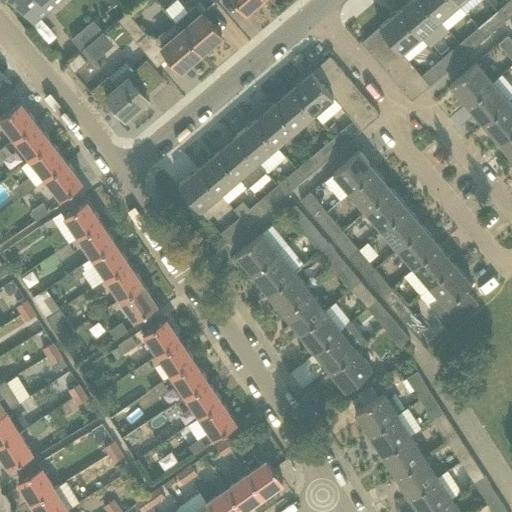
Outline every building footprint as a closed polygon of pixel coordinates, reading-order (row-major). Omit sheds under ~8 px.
[(60,0),(14,0),(34,23),(60,0)] [(144,8),(153,0),(138,0),(138,1),(144,8)] [(178,16),(188,8),(181,0),(175,0),(169,6),(178,16)] [(188,12),(187,11),(175,21),(202,52),(222,34),(202,12),(206,8),(200,0),(196,4),(196,5),(188,12)] [(235,0),(247,13),(261,0),(235,0)] [(423,0),(409,0),(399,9),(421,35),(422,35),(440,19),(423,0)] [(459,3),(456,0),(423,0),(440,19),(459,3)] [(511,14),(511,0),(509,0),(498,10),(506,20),(511,14)] [(421,35),(399,9),(379,26),(380,26),(388,36),(396,45),(402,52),(421,35)] [(506,20),(498,10),(479,26),(487,36),(506,20)] [(134,18),(128,11),(119,20),(139,43),(150,55),(161,45),(169,54),(182,69),(202,52),(175,21),(158,37),(146,31),(134,18)] [(72,38),(82,49),(85,47),(103,31),(93,20),(72,38)] [(380,26),(362,41),(370,51),(388,36),(380,26)] [(468,52),(487,36),(479,26),(460,42),(468,52)] [(511,38),(509,35),(500,44),(511,58),(511,38)] [(370,51),(378,61),(396,45),(388,36),(370,51)] [(449,68),(468,52),(460,42),(441,58),(449,68)] [(405,55),(402,52),(396,45),(378,61),(387,71),(405,55)] [(75,71),(84,81),(102,66),(85,47),(82,49),(79,51),(87,60),(75,71)] [(67,62),(75,71),(87,60),(79,51),(67,62)] [(338,65),(330,55),(312,70),(320,80),(338,65)] [(387,71),(395,80),(413,65),(405,55),(387,71)] [(109,74),(91,89),(107,108),(114,102),(126,117),(129,114),(133,119),(145,108),(141,103),(148,97),(145,94),(164,77),(147,58),(135,69),(117,84),(109,74)] [(430,84),(449,68),(441,58),(422,75),(430,84)] [(476,61),(450,84),(467,103),(493,81),(476,61)] [(347,74),(338,65),(320,80),(329,90),(347,74)] [(395,80),(403,90),(422,75),(413,65),(395,80)] [(0,95),(13,83),(0,69),(0,95)] [(293,86),(315,112),(321,120),(341,104),(337,100),(329,90),(320,80),(312,70),(293,86)] [(355,84),(347,74),(329,90),(337,100),(355,84)] [(412,100),(424,90),(430,84),(422,75),(403,90),(412,100)] [(509,99),(493,81),(467,103),(483,122),(509,99)] [(363,94),(355,84),(337,100),(341,104),(345,109),(363,94)] [(315,112),(293,86),(274,102),(296,128),(315,112)] [(372,104),(363,94),(345,109),(354,119),(372,104)] [(511,130),(511,102),(509,99),(483,122),(500,141),(511,130)] [(37,120),(21,100),(0,116),(0,118),(15,137),(37,120)] [(277,144),(295,129),(296,128),(274,102),(255,119),(277,144)] [(354,119),(354,120),(362,129),(369,123),(380,113),(372,104),(354,119)] [(259,160),(277,144),(255,119),(236,135),(258,160),(259,160)] [(37,120),(15,137),(30,157),(52,140),(37,120)] [(335,136),(343,145),(362,129),(354,120),(335,136)] [(334,122),(329,126),(336,134),(340,129),(334,122)] [(511,155),(511,130),(500,141),(511,155)] [(236,135),(217,151),(239,177),(240,176),(248,186),(267,170),(259,160),(258,160),(236,135)] [(324,162),(343,145),(335,136),(316,152),(324,162)] [(52,140),(30,157),(45,177),(68,160),(52,140)] [(0,161),(0,162),(12,153),(5,144),(0,147),(0,161)] [(376,169),(359,149),(333,171),(350,191),(376,169)] [(239,177),(217,151),(198,167),(220,193),(221,192),(239,177)] [(297,168),(305,178),(316,169),(324,162),(316,152),(297,168)] [(61,197),(83,180),(68,160),(45,177),(61,197)] [(179,183),(201,209),(209,218),(229,201),(221,192),(220,193),(198,167),(179,183)] [(286,194),(305,178),(297,168),(278,184),(286,194)] [(350,191),(355,197),(349,201),(352,204),(357,199),(366,210),(392,188),(376,169),(350,191)] [(18,184),(25,193),(36,184),(30,176),(18,184)] [(267,210),(286,194),(278,184),(259,200),(267,210)] [(382,229),(408,207),(392,188),(366,210),(382,229)] [(318,219),(327,211),(311,192),(302,200),(318,219)] [(64,214),(78,235),(101,219),(87,198),(64,214)] [(248,226),(267,210),(259,200),(240,216),(248,226)] [(32,211),(37,219),(49,211),(44,203),(32,211)] [(287,212),(303,231),(313,223),(297,203),(287,212)] [(398,248),(424,226),(408,207),(382,229),(398,248)] [(343,229),(327,211),(318,219),(334,237),(343,229)] [(57,226),(51,216),(39,225),(45,234),(57,226)] [(229,242),(248,226),(240,216),(220,232),(229,242)] [(78,235),(92,256),(116,240),(101,219),(78,235)] [(329,241),(313,223),(303,231),(319,250),(329,241)] [(273,224),(237,253),(253,273),(279,251),(289,243),(273,224)] [(414,267),(440,244),(424,226),(398,248),(414,267)] [(350,256),(359,248),(343,229),(334,237),(350,256)] [(92,256),(106,277),(130,261),(116,240),(92,256)] [(75,251),(69,241),(68,242),(57,249),(63,258),(75,251)] [(336,268),(345,260),(329,241),(319,250),(336,268)] [(295,270),(304,263),(289,243),(279,251),(253,273),(268,292),(295,270)] [(430,285),(456,263),(440,244),(414,267),(406,273),(422,292),(430,285)] [(359,248),(350,256),(366,275),(375,267),(359,248)] [(352,287),(362,279),(345,260),(336,268),(352,287)] [(106,277),(120,297),(144,282),(130,261),(106,277)] [(77,279),(89,271),(83,262),(71,271),(77,279)] [(0,277),(8,271),(2,263),(0,264),(0,277)] [(430,285),(447,305),(473,282),(456,263),(430,285)] [(382,294),(391,286),(375,267),(366,275),(382,294)] [(284,311),(310,290),(295,270),(268,292),(284,311)] [(368,306),(378,298),(362,279),(352,287),(368,306)] [(135,319),(158,303),(144,282),(120,297),(135,319)] [(407,305),(391,286),(382,294),(398,313),(407,305)] [(300,331),(326,310),(310,290),(284,311),(300,331)] [(395,317),(378,298),(368,306),(385,326),(395,317)] [(17,305),(22,312),(32,306),(27,299),(17,305)] [(326,310),(300,331),(315,351),(342,329),(351,321),(336,302),(326,310)] [(398,313),(415,332),(424,324),(407,305),(398,313)] [(32,306),(22,312),(26,320),(37,313),(32,306)] [(48,316),(61,338),(73,330),(60,308),(48,316)] [(181,337),(167,316),(143,332),(158,353),(181,337)] [(411,336),(395,317),(385,326),(401,344),(411,336)] [(330,369),(357,348),(356,347),(366,339),(351,321),(342,329),(315,351),(330,369)] [(117,338),(129,330),(123,322),(111,330),(117,338)] [(137,344),(132,334),(118,342),(120,344),(125,351),(137,344)] [(181,337),(158,353),(172,374),(195,358),(181,337)] [(48,353),(58,347),(54,341),(44,348),(48,353)] [(125,351),(120,344),(111,349),(116,357),(125,351)] [(58,347),(48,353),(54,362),(52,363),(57,370),(67,363),(62,356),(63,355),(58,347)] [(330,369),(346,389),(373,368),(357,348),(330,369)] [(172,374),(186,395),(209,379),(195,358),(172,374)] [(142,376),(155,368),(149,359),(136,367),(142,376)] [(420,399),(431,392),(417,370),(407,377),(420,399)] [(209,379),(186,395),(200,415),(223,400),(209,379)] [(0,384),(0,412),(6,409),(16,403),(17,404),(20,402),(7,380),(4,382),(0,384)] [(156,397),(168,389),(163,380),(151,388),(156,397)] [(84,389),(80,382),(70,389),(74,396),(84,389)] [(357,394),(362,401),(376,391),(371,384),(357,394)] [(79,404),(88,399),(87,398),(89,397),(84,389),(74,396),(79,404)] [(384,392),(355,410),(369,432),(398,413),(384,392)] [(434,419),(445,412),(431,392),(420,399),(434,419)] [(214,436),(237,421),(223,400),(200,415),(214,436)] [(170,418),(182,410),(176,401),(164,410),(170,418)] [(0,442),(19,431),(6,409),(0,412),(0,442)] [(458,433),(445,412),(434,419),(447,440),(458,433)] [(411,434),(398,413),(369,432),(382,453),(411,434)] [(30,439),(46,429),(39,417),(23,427),(30,439)] [(0,442),(0,449),(10,466),(33,452),(19,431),(0,442)] [(447,440),(461,461),(472,454),(458,433),(447,440)] [(382,453),(396,474),(425,455),(411,434),(382,453)] [(232,435),(224,440),(231,450),(239,445),(232,435)] [(195,454),(207,446),(202,438),(189,446),(195,454)] [(110,453),(120,447),(116,439),(105,446),(110,453)] [(224,455),(231,450),(224,440),(217,444),(218,446),(224,455)] [(120,447),(110,453),(114,460),(125,454),(120,447)] [(461,461),(474,482),(485,474),(472,454),(461,461)] [(409,494),(438,476),(425,455),(396,474),(409,494)] [(283,480),(268,458),(248,472),(263,494),(283,480)] [(192,464),(185,469),(191,478),(198,474),(192,464)] [(41,465),(19,479),(32,500),(54,486),(41,465)] [(184,483),(191,478),(185,469),(177,474),(184,483)] [(248,472),(228,487),(243,508),(263,494),(248,472)] [(474,482),(488,503),(498,496),(485,474),(474,482)] [(164,483),(167,486),(176,479),(174,476),(164,483)] [(427,511),(451,496),(438,476),(409,494),(420,511),(427,511)] [(59,511),(67,507),(54,486),(32,500),(39,511),(59,511)] [(148,494),(155,504),(166,496),(159,487),(148,494)] [(237,511),(243,508),(228,487),(207,501),(214,511),(237,511)] [(214,511),(207,501),(206,502),(199,491),(180,505),(184,511),(214,511)] [(155,504),(148,494),(137,502),(144,511),(155,504)] [(461,511),(451,496),(427,511),(461,511)] [(488,503),(493,511),(509,511),(498,496),(488,503)] [(109,511),(119,505),(114,498),(104,505),(109,511)]
